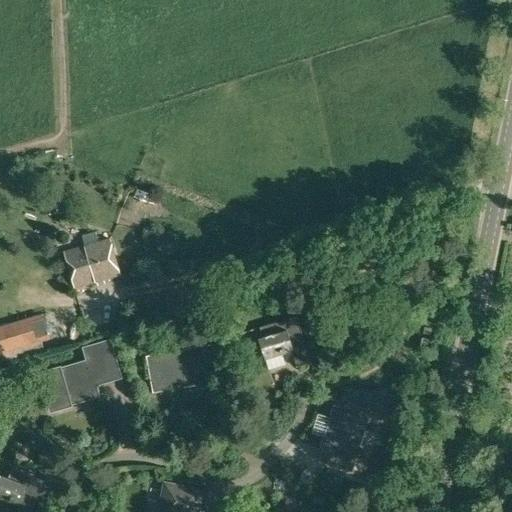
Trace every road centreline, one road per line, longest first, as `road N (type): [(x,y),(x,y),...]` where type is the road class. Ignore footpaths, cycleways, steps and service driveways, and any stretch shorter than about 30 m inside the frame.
road 1 (tertiary): [(431,511),(511,118)]
road 2 (track): [(496,192),(110,294)]
